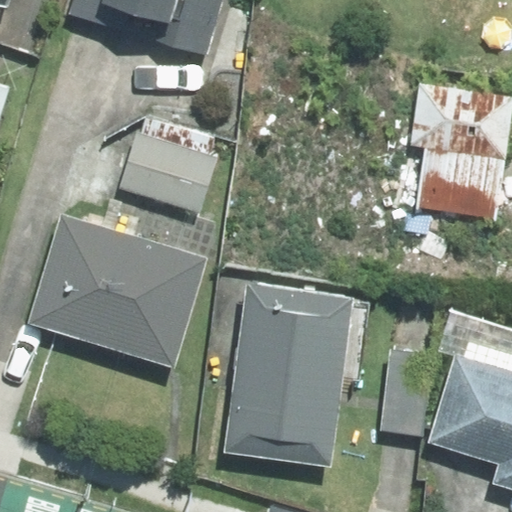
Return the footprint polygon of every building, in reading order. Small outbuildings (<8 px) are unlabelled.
[(210,57),(226,0),(72,0),(70,8),(128,25),(134,4),(175,17),(167,44),(210,57)] [(0,129),(11,81),(0,78),(0,129)] [(511,99),(421,87),(413,146),(424,148),(416,208),(495,218),(511,99)] [(216,152),(137,130),(120,192),(199,214),(216,152)] [(210,254),(64,214),(34,321),(180,361),(210,254)] [(358,290),(249,276),(227,450),(337,464),(358,290)] [(431,345),(390,342),(384,433),(425,436),(431,345)] [(511,373),(454,356),(427,443),(500,465),(495,483),(511,488),(511,373)]
